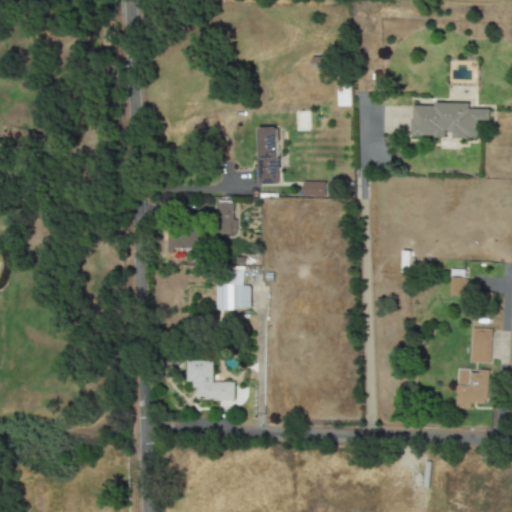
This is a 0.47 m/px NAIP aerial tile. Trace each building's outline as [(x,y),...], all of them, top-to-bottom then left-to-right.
[(411,137),(445,137),(445,133),(453,133),(453,138),(478,139),(478,120),(489,121),(489,109),(468,109),(468,104),(412,104),(411,137)] [(277,128),(257,128),(258,184),(277,184),(277,128)] [(303,196),(326,197),(326,183),(304,182),(303,196)] [(233,235),(234,203),(216,203),(216,235),(233,235)] [(168,252),(205,251),(205,230),(167,231),(168,252)] [(450,297),(465,297),(465,270),(449,270),(450,297)] [(250,309),(250,286),(244,286),(244,271),(231,272),(231,285),(215,286),(215,310),(250,309)] [(489,364),(491,330),(471,329),(469,363),(489,364)] [(212,362),(186,362),(186,382),(194,382),(194,401),(234,400),(233,382),(212,383),(212,362)] [(470,409),(470,404),(488,404),(489,371),(456,370),(455,409),(470,409)]
